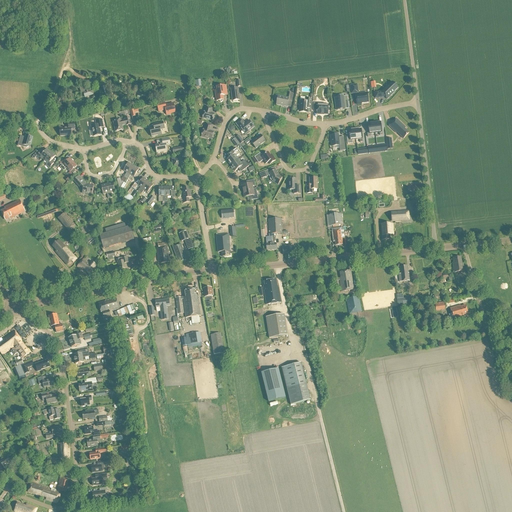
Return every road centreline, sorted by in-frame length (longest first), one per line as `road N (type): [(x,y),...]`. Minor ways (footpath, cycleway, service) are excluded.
road 1 (tertiary): [(212,270),(435,248)]
road 2 (unclassified): [(66,506),(75,465),(58,350),(49,333),(13,309)]
road 3 (track): [(63,68),(179,82),(201,173)]
road 4 (tertiary): [(13,309),(212,270)]
road 5 (unclassified): [(435,248),(417,102)]
road 6 (residential): [(325,125),(309,165),(292,172),(263,110)]
